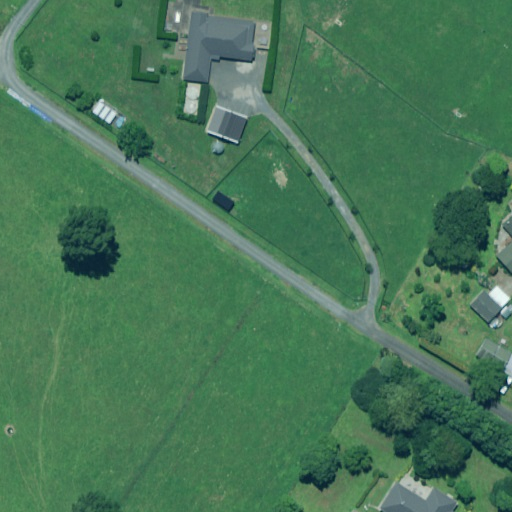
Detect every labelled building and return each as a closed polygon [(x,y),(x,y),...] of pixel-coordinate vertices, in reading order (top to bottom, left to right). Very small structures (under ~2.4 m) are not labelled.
[(185,11),(169,8),(166,20),(182,23),(185,11)] [(209,21),(209,15),(193,13),(186,80),(210,82),(213,55),(252,60),(256,27),(209,21)] [(121,111),(105,99),(96,112),(112,124),(121,111)] [(511,220),(506,226),(511,233),(511,244),(499,256),(511,270),(511,220)] [(511,351),(490,338),(479,355),(511,375),(511,351)] [(455,511),(461,503),(435,488),(428,501),(398,483),(382,510),(385,511),(455,511)]
